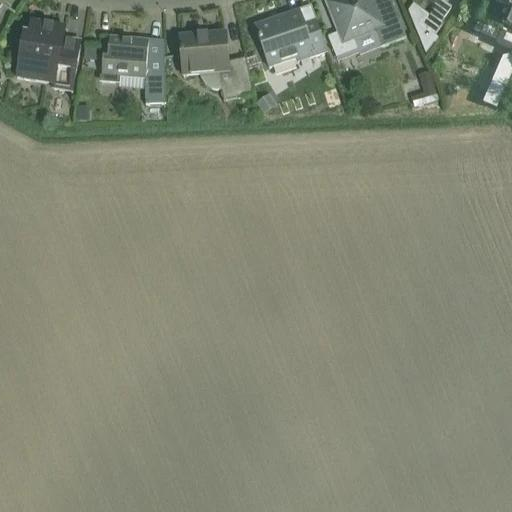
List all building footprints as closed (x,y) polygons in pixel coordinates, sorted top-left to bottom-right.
[(381,0),(373,3),(371,0),(335,0),(326,4),(338,35),(328,38),(336,59),(357,51),(353,40),(373,32),(380,50),(404,40),(388,0),(381,0)] [(511,57),(511,60),(511,0),(493,0),(493,3),(490,2),(482,21),(501,30),(504,32),(498,45),(511,51),(511,57)] [(277,20),(253,28),(255,32),(268,70),(295,61),(297,64),(326,54),(314,20),(302,25),(298,13),(277,20)] [(23,36),(15,80),(53,86),(52,91),(71,94),(80,44),(62,41),(64,30),(63,30),(62,33),(55,32),(56,28),(30,24),(27,36),(23,36)] [(222,104),(252,97),(243,57),(242,58),(243,61),(227,64),(224,35),(178,38),(182,78),(200,77),(201,82),(204,86),(210,91),(215,92),(220,92),(222,104)] [(164,107),(163,62),(162,43),(161,43),(161,46),(147,45),(147,42),(146,42),(146,44),(135,43),(135,42),(109,40),(109,38),(108,38),(106,61),(102,60),(100,78),(100,83),(117,84),(118,79),(145,81),(144,107),(164,107)] [(427,76),(416,79),(422,98),(409,101),(412,112),(436,105),(427,76)] [(266,99),(256,105),(263,117),(274,111),(266,99)]
